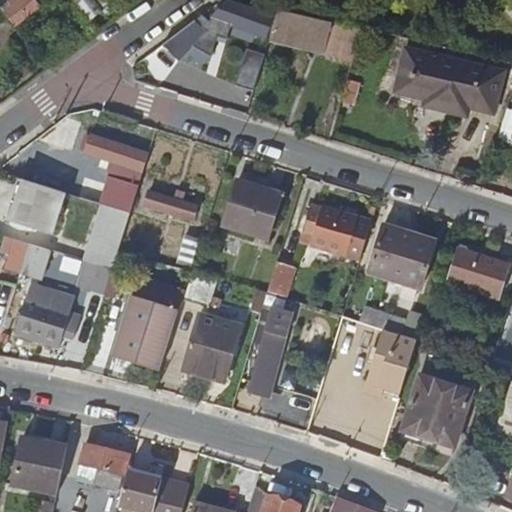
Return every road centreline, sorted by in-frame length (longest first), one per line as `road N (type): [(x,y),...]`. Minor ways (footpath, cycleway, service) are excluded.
road 1 (residential): [(511,218),(74,79)]
road 2 (residential): [(0,382),(211,432),(429,511)]
